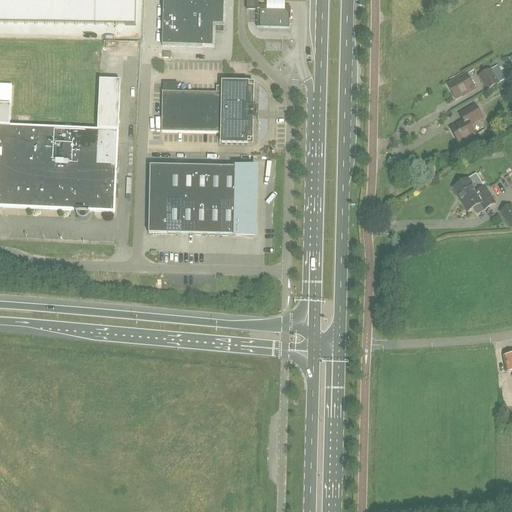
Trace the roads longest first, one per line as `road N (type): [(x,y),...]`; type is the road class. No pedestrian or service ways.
road 1 (primary): [(338,347),(347,0)]
road 2 (unclassified): [(366,345),(375,0)]
road 3 (primary): [(322,0),(313,331)]
road 4 (motorway): [(285,329),(0,304)]
road 5 (motorway): [(0,321),(285,345)]
road 6 (unclassified): [(137,268),(150,0)]
road 7 (unclassified): [(243,33),(289,93),(287,271)]
road 8 (unclassified): [(285,345),(281,511)]
road 9 (primary): [(313,347),(309,511)]
road 10 (primary): [(335,511),(338,347)]
road 11 (unclassified): [(287,271),(137,268)]
road 12 (unclassified): [(366,345),(511,333)]
road 13 (unclassified): [(137,268),(47,264),(0,250)]
